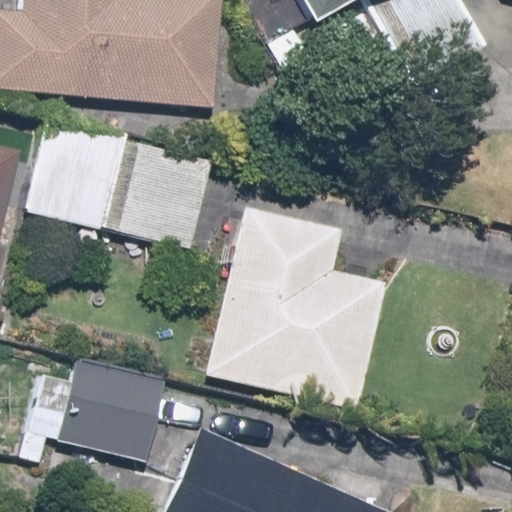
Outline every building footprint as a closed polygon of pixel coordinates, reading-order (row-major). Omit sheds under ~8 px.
[(0,0),(0,102),(204,111),(208,0),(0,0)] [(446,0),(281,0),(304,39),(361,6),(409,90),(476,52),(446,0)] [(94,234),(113,143),(42,128),(23,219),(94,234)] [(126,148),(107,239),(183,255),(202,164),(126,148)] [(0,202),(10,158),(0,155),(0,202)] [(332,236),(237,215),(200,381),(349,414),(375,294),(321,282),(332,236)] [(68,366),(50,448),(140,467),(157,385),(68,366)] [(365,511),(194,435),(158,511),(365,511)]
